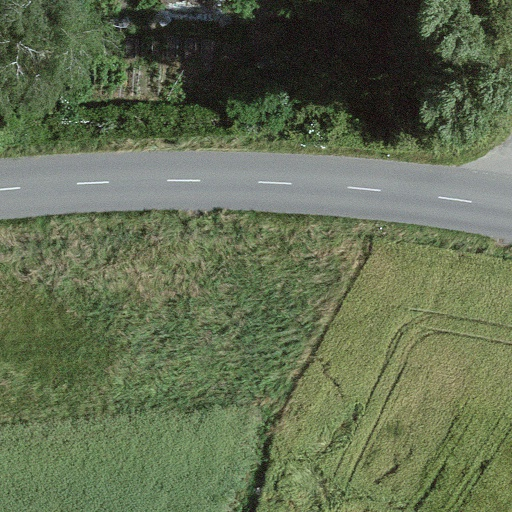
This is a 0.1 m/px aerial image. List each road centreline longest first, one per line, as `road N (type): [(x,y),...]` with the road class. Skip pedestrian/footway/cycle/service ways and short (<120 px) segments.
road 1 (tertiary): [(0,190),(260,182),(511,206)]
road 2 (track): [(291,511),(436,196)]
